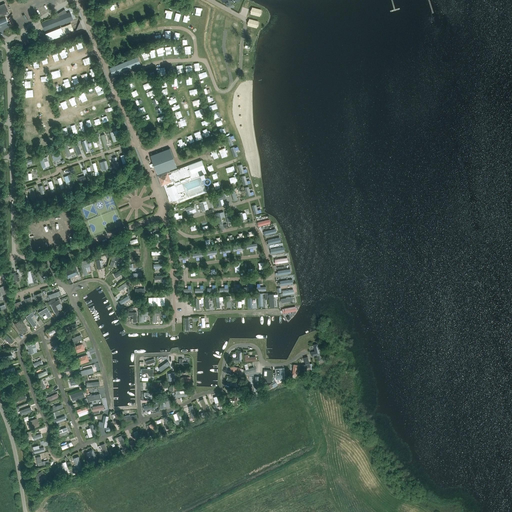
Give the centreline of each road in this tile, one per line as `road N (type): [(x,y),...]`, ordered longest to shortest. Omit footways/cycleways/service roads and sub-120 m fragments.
road 1 (unknown): [(37,332),(82,445)]
road 2 (unknown): [(137,143),(25,184)]
